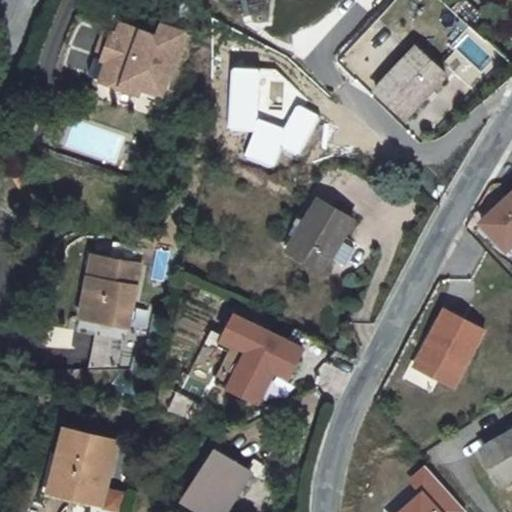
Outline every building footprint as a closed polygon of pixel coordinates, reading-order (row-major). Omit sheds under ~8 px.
[(183,31),(161,24),(157,36),(115,21),(112,32),(103,59),(108,61),(101,80),(139,92),(141,86),(162,92),(167,77),(183,31)] [(112,32),(104,30),(89,76),(101,80),(108,61),(103,59),(112,32)] [(376,90),(405,117),(446,74),(417,47),(376,90)] [(511,194),(481,223),(506,250),(511,244),(511,194)] [(289,249),(323,269),(354,218),(320,197),(289,249)] [(93,253),(82,316),(130,325),(141,262),(93,253)] [(411,365),(456,389),(489,329),(444,305),(411,365)] [(291,378),(306,349),(238,314),(225,337),(250,350),(231,388),(260,403),(277,371),(291,378)] [(130,325),(82,316),(79,329),(127,338),(130,325)] [(219,382),(231,388),(250,350),(225,337),(222,344),(235,350),(219,382)] [(53,487),(102,500),(117,441),(68,429),(53,487)] [(511,431),(483,448),(503,483),(511,477),(511,431)] [(186,498),(206,511),(225,511),(252,471),(218,449),(186,498)] [(462,511),(466,510),(427,466),(412,480),(423,493),(401,511),(462,511)] [(390,501),(397,510),(417,492),(410,484),(390,501)] [(111,487),(106,505),(121,509),(126,491),(111,487)]
